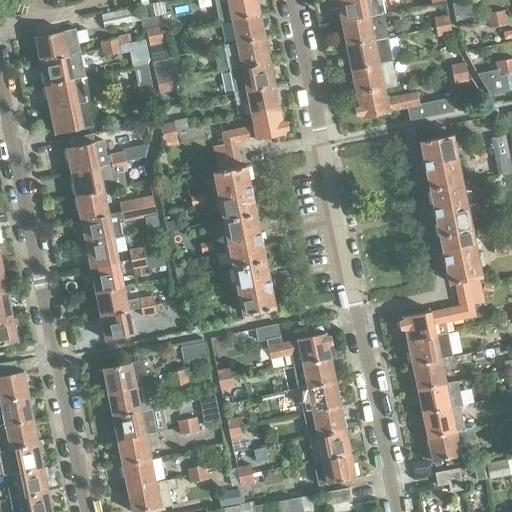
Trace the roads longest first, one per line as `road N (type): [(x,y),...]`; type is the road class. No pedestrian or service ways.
road 1 (residential): [(400,511),(295,0)]
road 2 (residential): [(88,511),(0,95)]
